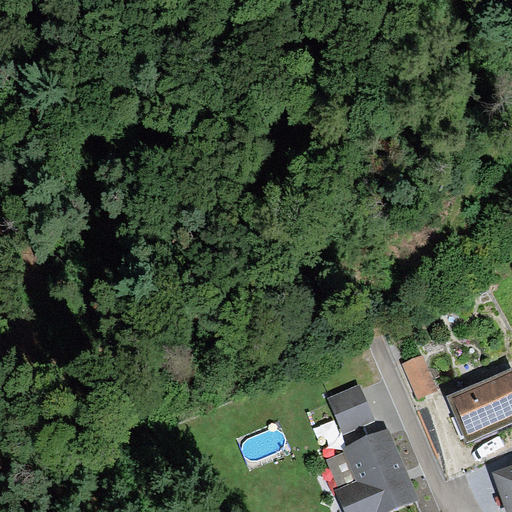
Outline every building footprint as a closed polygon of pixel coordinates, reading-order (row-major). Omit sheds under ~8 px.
[(437,392),(422,358),(403,366),(418,400),(437,392)] [(488,384),(447,402),(468,447),(511,427),(511,377),(510,373),(488,384)] [(357,390),(329,402),(347,445),(376,433),(357,390)] [(389,433),(343,452),(345,456),(325,464),(338,492),(334,494),(342,511),(403,511),(420,505),(409,479),(389,433)] [(511,511),(511,472),(494,479),(505,511),(511,511)]
